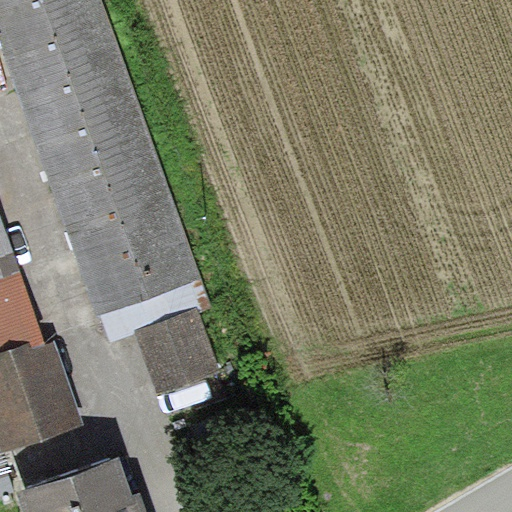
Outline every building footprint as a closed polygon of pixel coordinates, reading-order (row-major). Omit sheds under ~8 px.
[(0,0),(0,49),(7,47),(97,315),(104,313),(113,339),(136,332),(196,311),(210,305),(102,0),(0,0)] [(0,206),(0,282),(23,275),(0,206)] [(48,345),(23,275),(0,282),(0,452),(85,424),(56,342),(48,345)] [(196,311),(136,332),(156,392),(217,372),(196,311)] [(114,460),(18,496),(24,511),(144,511),(138,495),(129,499),(123,484),(114,460)]
